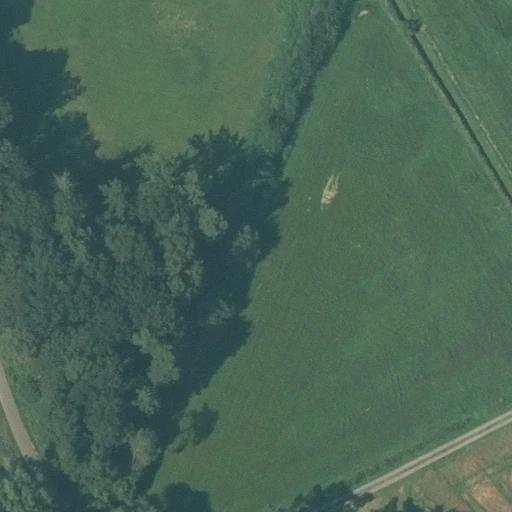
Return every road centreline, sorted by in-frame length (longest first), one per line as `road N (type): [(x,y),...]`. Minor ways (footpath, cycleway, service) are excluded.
road 1 (track): [(511,414),(328,511)]
road 2 (unclassified): [(65,511),(35,469),(0,378)]
